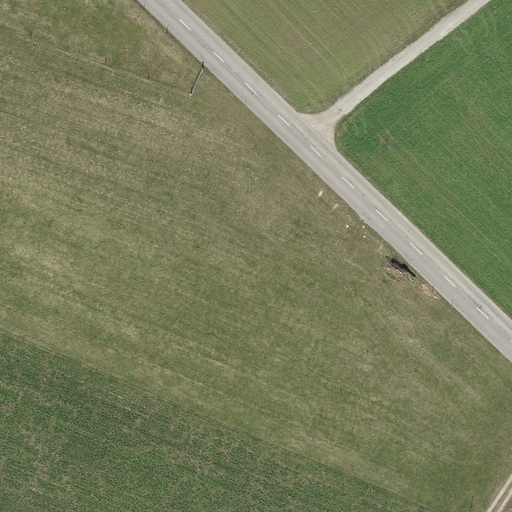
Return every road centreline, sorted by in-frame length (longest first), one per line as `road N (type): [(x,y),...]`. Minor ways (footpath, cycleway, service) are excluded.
road 1 (tertiary): [(162,0),(511,340)]
road 2 (track): [(308,141),(483,0)]
